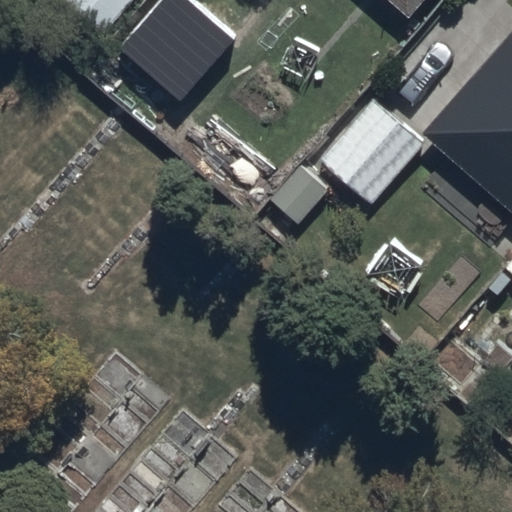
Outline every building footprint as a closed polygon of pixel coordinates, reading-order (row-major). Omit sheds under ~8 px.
[(133,0),(72,0),(108,30),(133,0)] [(397,0),(410,10),(418,0),(397,0)] [(511,22),(426,125),(511,197),(511,22)] [(426,136),(372,91),(320,154),(374,199),(426,136)] [(329,186),(297,159),(268,194),(300,221),(329,186)] [(511,253),(503,263),(511,270),(511,253)]
